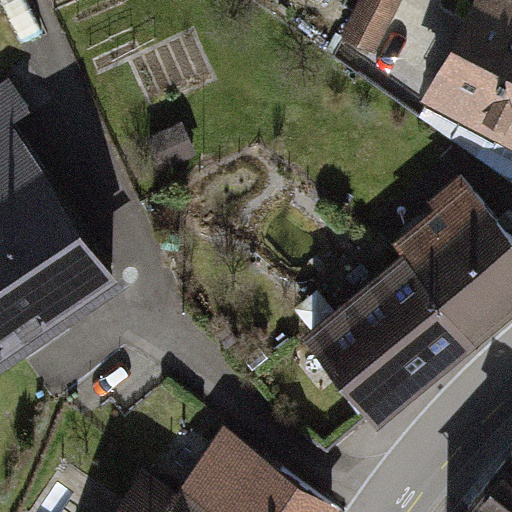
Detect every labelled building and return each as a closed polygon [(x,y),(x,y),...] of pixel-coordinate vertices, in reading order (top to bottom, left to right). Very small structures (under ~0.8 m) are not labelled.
[(382,44),(404,0),(359,0),(346,25),(382,44)] [(511,0),(470,0),(419,100),(511,147),(511,0)] [(0,353),(124,271),(0,85),(0,353)] [(511,307),(511,235),(468,179),(294,316),(374,417),(511,307)] [(184,511),(330,511),(225,441),(179,508),(184,511)] [(511,511),(511,452),(463,511),(511,511)] [(184,511),(179,508),(142,483),(121,511),(184,511)]
